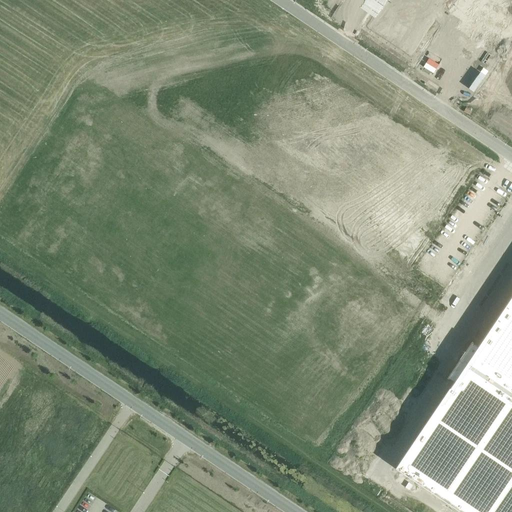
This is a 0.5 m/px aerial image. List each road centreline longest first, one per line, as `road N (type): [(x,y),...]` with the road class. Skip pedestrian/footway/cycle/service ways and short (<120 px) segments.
road 1 (unclassified): [(0,312),(298,511)]
road 2 (unclassified): [(280,0),(511,156)]
road 3 (unknown): [(511,166),(425,280),(434,309),(511,365)]
